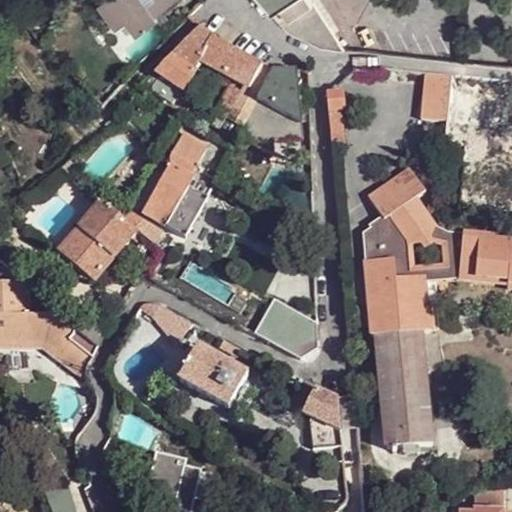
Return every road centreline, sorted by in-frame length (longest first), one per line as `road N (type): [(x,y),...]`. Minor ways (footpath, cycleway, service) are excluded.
road 1 (residential): [(111,511),(90,448),(105,409),(98,363),(141,287),(313,381),(334,369),(313,54)]
road 2 (residential): [(313,54),(511,74)]
